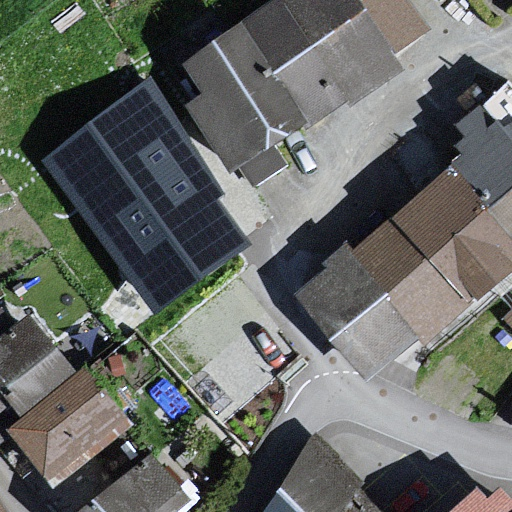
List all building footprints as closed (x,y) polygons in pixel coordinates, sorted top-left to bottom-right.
[(415,0),(297,0),(205,70),(230,95),(206,116),(258,177),(302,158),(423,73),(414,56),(445,35),(415,0)] [(61,163),(39,176),(62,210),(77,199),(179,323),(271,250),(161,85),(135,111),(93,73),(29,121),(61,163)] [(491,156),(317,302),(379,375),(511,262),(511,107),(476,138),(491,156)] [(44,322),(7,353),(46,427),(95,385),(44,322)] [(152,426),(103,378),(95,385),(46,427),(32,439),(70,491),(152,426)] [(293,495),(278,511),(384,511),(313,440),(293,495)] [(142,465),(88,511),(176,511),(181,508),(142,465)] [(13,511),(0,495),(0,511),(13,511)]
